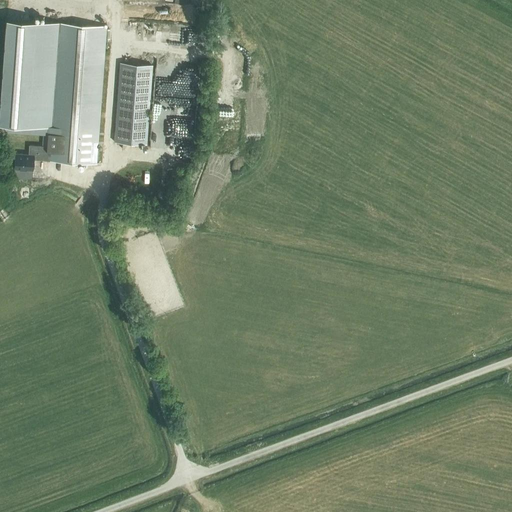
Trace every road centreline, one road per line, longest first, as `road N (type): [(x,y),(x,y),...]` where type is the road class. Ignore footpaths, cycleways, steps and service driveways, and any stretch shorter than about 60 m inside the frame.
road 1 (unclassified): [(101,511),(511,360)]
road 2 (track): [(104,181),(116,12),(53,7),(54,0)]
